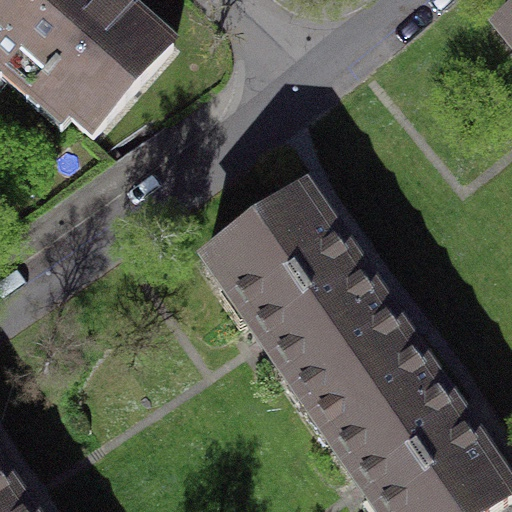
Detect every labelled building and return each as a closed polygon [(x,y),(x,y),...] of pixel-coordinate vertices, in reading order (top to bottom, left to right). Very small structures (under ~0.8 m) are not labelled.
[(115,0),(0,0),(0,58),(93,142),(173,52),(115,0)] [(511,19),(499,30),(511,46),(511,19)] [(310,418),(407,351),(363,288),(366,286),(357,274),(349,262),(347,264),(327,235),(330,233),(304,197),(206,265),(228,298),(231,297),(250,325),(248,327),(310,418)] [(451,415),(407,351),(310,418),(373,508),(375,506),(379,511),(499,511),(511,503),(511,498),(489,465),(487,467),(467,438),(469,437),(461,425),(453,413),(451,415)] [(0,511),(23,511),(20,507),(12,495),(9,497),(0,483),(0,511)]
